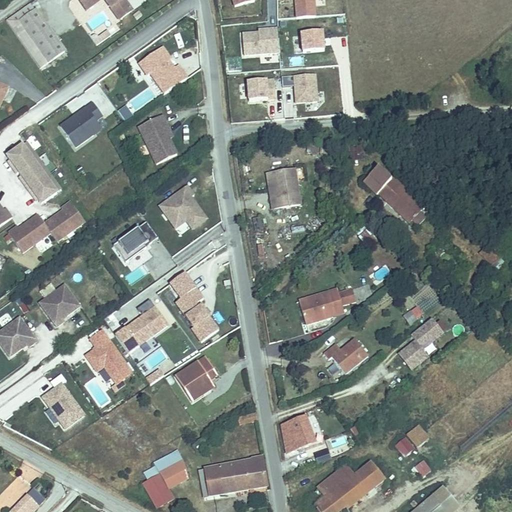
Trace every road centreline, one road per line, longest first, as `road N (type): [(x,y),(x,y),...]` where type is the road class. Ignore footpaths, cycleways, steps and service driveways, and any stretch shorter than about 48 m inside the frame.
road 1 (residential): [(279,511),(223,176),(205,3)]
road 2 (residential): [(0,142),(181,10),(205,3)]
road 3 (unclassified): [(0,438),(132,511)]
